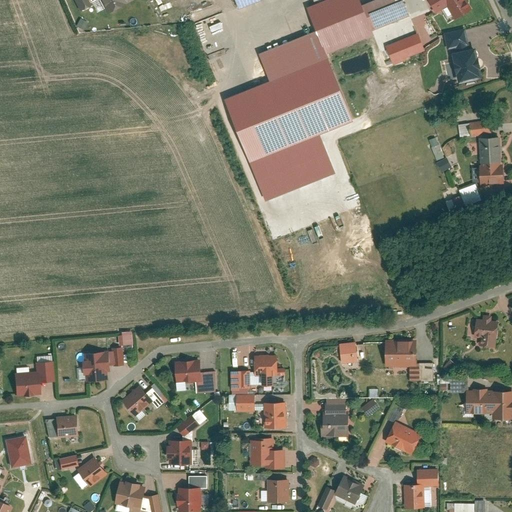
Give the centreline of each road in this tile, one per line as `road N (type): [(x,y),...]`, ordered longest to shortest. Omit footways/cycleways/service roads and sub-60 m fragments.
road 1 (residential): [(511,286),(395,325),(295,337)]
road 2 (residential): [(295,337),(166,349),(105,399)]
road 3 (residential): [(301,442),(385,478),(381,511)]
